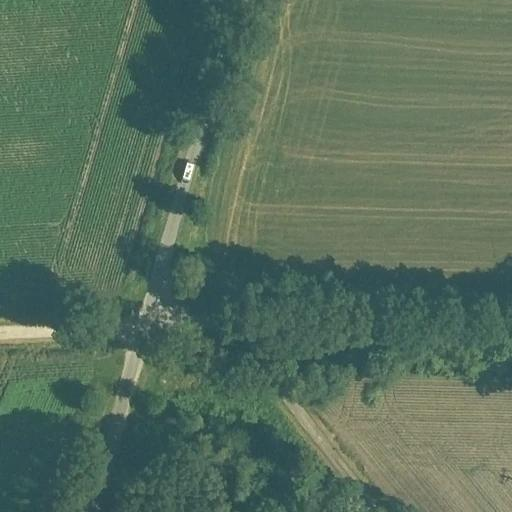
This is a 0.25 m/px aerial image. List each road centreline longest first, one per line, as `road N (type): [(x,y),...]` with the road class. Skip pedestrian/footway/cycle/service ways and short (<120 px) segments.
road 1 (residential): [(142,327),(185,112),(220,0)]
road 2 (residential): [(228,325),(511,329)]
road 3 (residential): [(228,325),(378,511)]
road 4 (residential): [(93,511),(142,327)]
road 5 (track): [(142,327),(0,335)]
